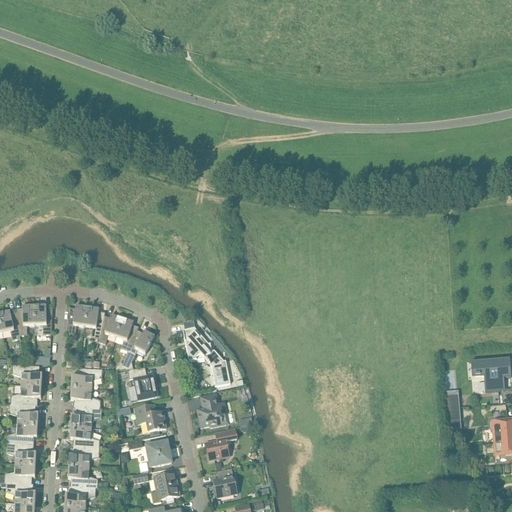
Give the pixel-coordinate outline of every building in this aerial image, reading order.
[(22,310),(16,311),(20,341),(20,338),(27,337),(27,328),(35,327),(34,307),(22,308),(22,310)] [(34,307),(35,327),(43,327),(43,337),(51,337),(53,310),(46,310),(46,307),(34,307)] [(75,310),(69,309),(67,336),(75,337),(77,328),(85,329),(87,309),(76,307),(75,310)] [(99,310),(87,309),(85,329),(92,330),(91,339),(98,341),(98,344),(105,314),(99,313),(99,310)] [(12,343),(20,341),(16,311),(16,314),(11,316),(10,312),(0,314),(0,323),(2,335),(10,333),(12,343)] [(105,314),(98,344),(105,346),(108,337),(116,340),(122,320),(111,317),(110,319),(104,318),(105,314)] [(121,351),(128,353),(128,354),(138,329),(132,327),(133,324),(122,320),(116,340),(124,342),(121,351)] [(155,338),(143,333),(142,336),(137,333),(138,330),(138,329),(128,354),(128,353),(123,365),(120,372),(127,371),(132,371),(131,365),(138,352),(145,356),(155,338)] [(182,332),(185,344),(189,363),(204,360),(211,368),(215,388),(230,385),(225,362),(224,363),(214,352),(212,352),(210,345),(208,345),(195,330),(195,329),(182,332)] [(39,366),(49,367),(50,367),(50,359),(43,359),(40,358),(39,366)] [(484,382),(485,394),(505,392),(504,380),(511,379),(509,360),(478,362),(478,363),(475,363),(477,376),(475,376),(475,377),(480,377),(480,376),(484,376),(484,382)] [(120,364),(114,372),(115,372),(120,372),(123,365),(120,364)] [(13,367),(12,376),(21,379),(21,387),(40,388),(41,388),(42,384),(42,376),(39,376),(39,368),(13,367)] [(145,369),(132,371),(127,371),(129,381),(133,380),(138,402),(157,398),(153,376),(147,377),(145,369)] [(71,386),(71,390),(73,390),(92,391),(92,383),(102,380),(102,371),(92,371),(75,370),(75,378),(72,378),(71,386)] [(11,398),(10,406),(37,408),(38,400),(41,400),(41,392),(41,388),(40,388),(21,387),(21,395),(11,398)] [(71,394),(71,402),(74,402),(73,410),(102,411),(100,411),(101,402),(91,399),(92,391),(73,390),(71,390),(71,394)] [(216,395),(200,399),(202,410),(197,411),(200,430),(210,428),(210,429),(229,425),(227,415),(224,404),(218,406),(216,395)] [(444,397),(445,410),(459,409),(458,398),(456,399),(455,396),(444,397)] [(9,406),(8,415),(18,418),(17,426),(36,427),(38,427),(38,423),(38,416),(35,416),(36,408),(37,408),(10,406),(9,406)] [(154,406),(135,410),(138,426),(146,425),(148,434),(166,431),(162,414),(156,415),(154,406)] [(131,416),(130,409),(123,410),(124,418),(131,416)] [(460,419),(459,409),(445,410),(446,423),(458,422),(457,419),(460,419)] [(71,425),(71,429),(72,429),(91,430),(91,422),(101,420),(102,411),(73,410),(75,410),(74,418),(71,417),(71,425)] [(511,419),(491,422),(494,458),(511,456),(511,462),(511,464),(511,467),(511,419)] [(7,437),(7,446),(34,447),(34,439),(37,439),(37,431),(38,427),(36,427),(17,426),(17,434),(7,437)] [(70,433),(70,441),(73,441),(73,449),(100,450),(100,442),(91,439),(91,430),(72,429),(71,429),(70,433)] [(217,443),(206,445),(209,462),(229,458),(227,448),(229,448),(231,445),(231,443),(237,442),(236,439),(235,432),(216,436),(217,443)] [(141,441),(128,444),(129,452),(143,449),(141,441)] [(167,443),(146,448),(147,454),(146,455),(147,463),(149,462),(150,469),(171,465),(170,458),(171,458),(170,450),(168,450),(167,443)] [(7,446),(6,454),(15,458),(15,466),(34,467),(35,467),(36,463),(36,455),(33,455),(34,447),(7,446)] [(69,465),(69,469),(70,469),(89,470),(89,462),(99,459),(100,450),(73,449),(72,457),(69,457),(69,465)] [(128,454),(121,456),(123,465),(129,464),(128,454)] [(5,476),(4,485),(33,487),(33,486),(31,486),(32,478),(35,479),(35,471),(35,467),(34,467),(15,466),(15,474),(5,476)] [(68,473),(68,480),(71,480),(71,488),(69,488),(69,489),(96,490),(98,481),(88,478),(89,470),(70,469),(69,469),(68,473)] [(232,471),(217,474),(219,481),(213,482),(217,500),(237,496),(233,478),(232,471)] [(146,475),(133,478),(134,485),(148,482),(146,475)] [(175,475),(153,479),(156,493),(151,494),(153,506),(161,504),(161,502),(180,498),(175,475)] [(481,482),(472,482),(473,492),(482,491),(481,482)] [(1,485),(1,489),(6,489),(6,494),(15,497),(15,505),(33,506),(35,506),(35,502),(36,495),(33,494),(33,487),(4,485),(1,485)] [(65,504),(65,508),(66,508),(85,509),(86,501),(95,499),(96,490),(69,489),(68,496),(65,496),(65,504)]
